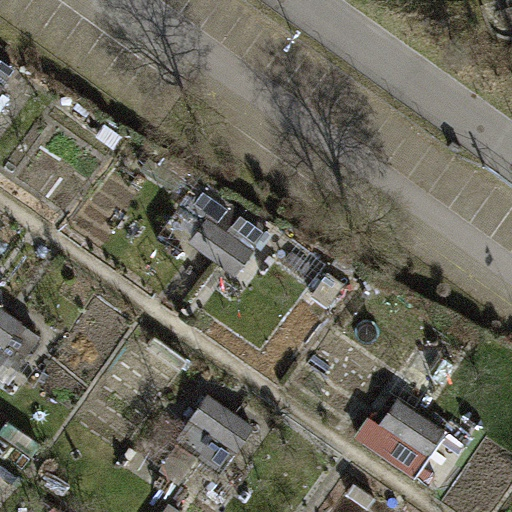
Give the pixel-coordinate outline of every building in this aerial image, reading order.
[(99,132),(117,145),(125,135),(107,121),(99,132)] [(191,239),(238,271),(269,226),(222,193),(191,239)] [(0,341),(23,358),(41,334),(0,303),(0,341)] [(225,467),(256,423),(211,391),(180,436),(225,467)] [(412,472),(445,426),(401,395),(368,441),(412,472)]
